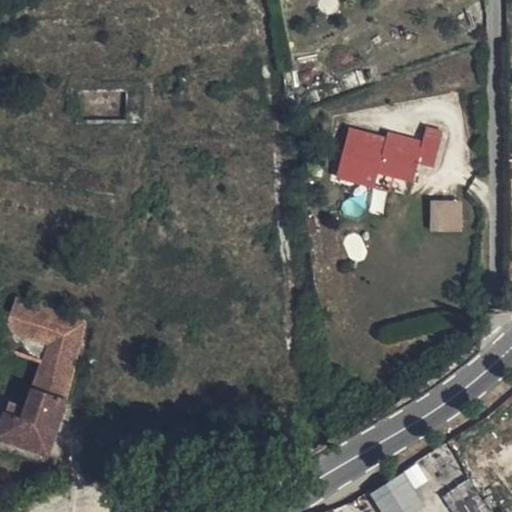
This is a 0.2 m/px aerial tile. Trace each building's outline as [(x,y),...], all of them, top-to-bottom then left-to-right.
[(350,128),(337,178),(361,184),(365,169),(380,173),(415,182),(420,163),(434,167),(444,131),(426,127),(423,141),(400,136),(399,141),(387,138),(350,128)] [(388,132),(387,138),(399,141),(400,136),(388,132)] [(365,169),(361,184),(376,188),(380,173),(365,169)] [(433,227),(464,227),(463,196),(433,196),(433,227)] [(85,322),(16,298),(10,319),(27,325),(68,338),(81,342),(85,322)] [(27,325),(10,319),(5,332),(22,338),(27,325)] [(68,338),(27,325),(22,338),(49,347),(43,363),(58,368),(68,338)] [(22,338),(5,332),(0,348),(43,363),(49,347),(22,338)] [(74,373),(81,342),(68,338),(58,368),(74,373)] [(68,399),(74,373),(58,368),(43,363),(34,388),(68,399)] [(10,402),(7,411),(57,429),(68,399),(34,388),(27,407),(10,402)] [(57,429),(7,411),(0,428),(0,436),(50,454),(57,429)] [(407,467),(355,499),(363,511),(412,511),(429,502),(407,467)] [(487,511),(467,481),(458,487),(473,511),(487,511)] [(473,511),(458,487),(449,493),(460,511),(473,511)]
